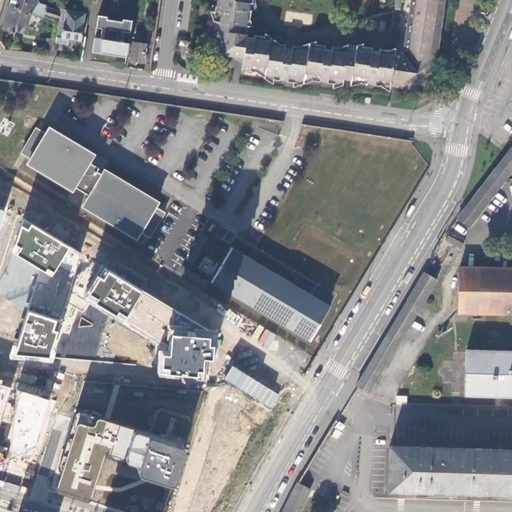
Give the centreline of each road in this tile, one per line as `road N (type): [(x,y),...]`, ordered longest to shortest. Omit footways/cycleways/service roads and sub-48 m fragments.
road 1 (residential): [(323,387),(0,194)]
road 2 (tertiary): [(462,122),(449,179),(323,387)]
road 3 (residential): [(52,118),(224,217)]
road 4 (residential): [(462,122),(446,127),(299,106)]
road 5 (residential): [(159,84),(0,61)]
road 6 (tertiary): [(323,387),(252,511)]
road 7 (residential): [(299,106),(159,84)]
road 8 (residential): [(224,217),(242,227),(295,142),(291,128)]
road 9 (tertiary): [(504,0),(462,122)]
